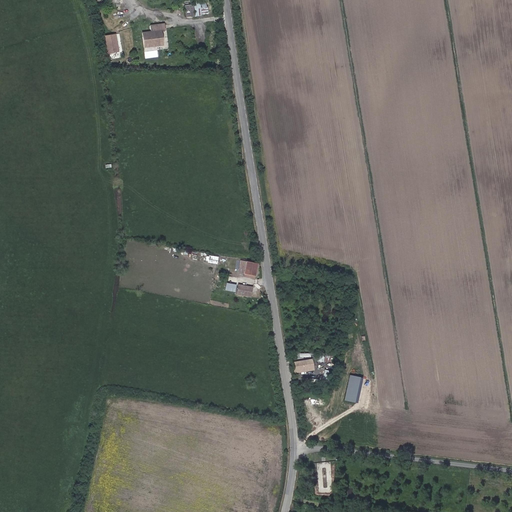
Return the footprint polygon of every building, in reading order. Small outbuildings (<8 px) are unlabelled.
[(184,17),(193,17),(192,5),(184,5),(184,17)] [(149,31),(140,31),(141,47),(162,46),(161,31),(164,30),(164,23),(149,24),(149,31)] [(118,51),(115,33),(102,35),(105,54),(118,51)] [(144,51),(144,58),(158,57),(157,50),(144,51)] [(216,264),(218,256),(208,254),(206,262),(216,264)] [(254,275),(256,265),(243,262),(241,272),(254,275)] [(251,287),(238,285),(236,294),(250,296),(251,287)] [(313,369),(311,359),(292,362),(293,370),(306,367),(306,370),(313,369)] [(348,374),(343,400),(353,402),(359,377),(348,374)]
